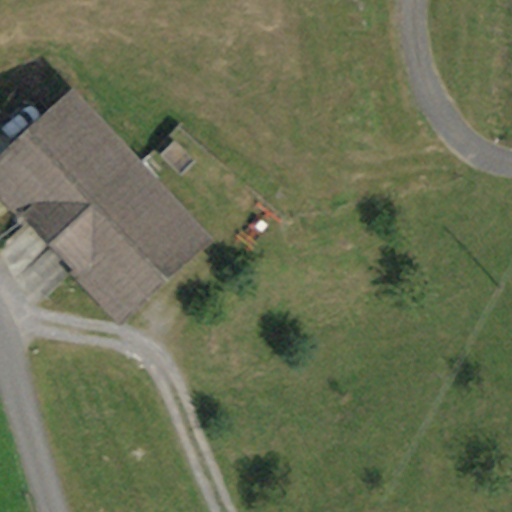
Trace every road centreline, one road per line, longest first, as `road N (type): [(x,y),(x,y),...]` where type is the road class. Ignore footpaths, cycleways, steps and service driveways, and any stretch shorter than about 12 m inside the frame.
road 1 (track): [(39,328),(149,365),(190,398),(246,511)]
road 2 (unclassified): [(0,294),(39,328),(79,511)]
